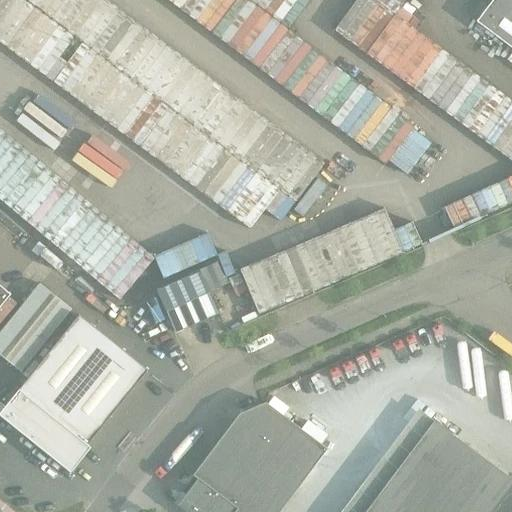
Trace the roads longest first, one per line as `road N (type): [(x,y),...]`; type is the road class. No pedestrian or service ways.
road 1 (unknown): [(0,59),(186,207),(248,243),(286,238),(388,173)]
road 2 (unclassified): [(103,511),(205,382),(460,269)]
road 3 (unknown): [(159,0),(388,173)]
road 4 (unknown): [(332,0),(319,49),(446,140),(452,171),(424,206)]
road 5 (unknown): [(190,402),(0,253)]
